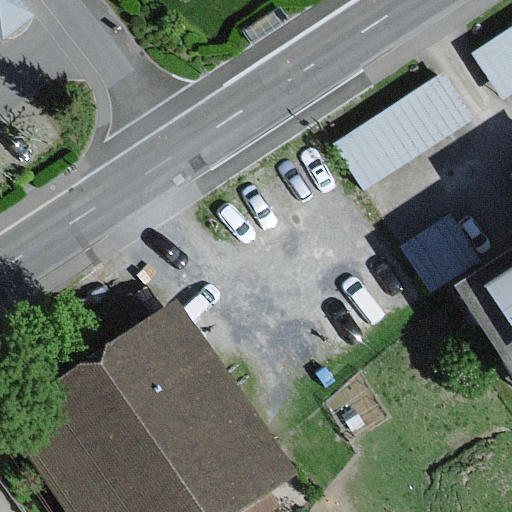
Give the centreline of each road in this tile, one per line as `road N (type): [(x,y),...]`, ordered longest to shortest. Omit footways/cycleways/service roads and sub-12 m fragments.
road 1 (tertiary): [(413,0),(175,153)]
road 2 (tertiary): [(175,153),(0,268)]
road 3 (residential): [(175,153),(66,0)]
